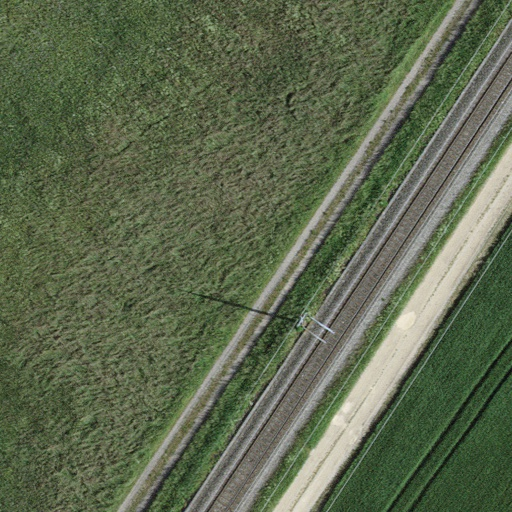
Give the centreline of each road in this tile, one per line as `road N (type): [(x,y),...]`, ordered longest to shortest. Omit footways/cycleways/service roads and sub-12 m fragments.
road 1 (track): [(114,511),(440,0)]
road 2 (track): [(511,189),(299,511)]
